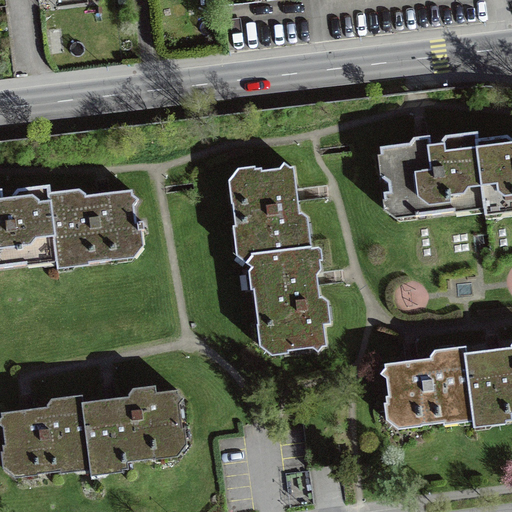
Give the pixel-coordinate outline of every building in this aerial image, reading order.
[(108,0),(48,0),(50,11),(108,3),(108,0)] [(331,0),(332,9),(391,0),(331,0)] [(400,222),(483,209),(484,145),(484,138),(453,141),(451,148),(438,150),(434,143),(421,144),(415,149),(382,152),(386,180),(399,184),(399,197),(385,198),(389,213),(400,222)] [(511,140),(484,145),(483,209),(486,219),(511,214),(511,140)] [(240,256),(254,256),(310,248),(307,218),(299,214),(295,170),(263,174),(263,168),(240,171),(232,182),(240,256)] [(51,203),(53,236),(57,268),(133,259),(140,247),(130,193),(85,199),(78,191),(49,195),(51,203)] [(53,236),(51,203),(42,204),(34,198),(0,202),(0,258),(1,259),(0,250),(34,245),(37,239),(53,236)] [(321,247),(310,248),(254,256),(263,346),(274,356),(326,346),(322,327),(332,325),(330,304),(320,298),(317,276),(324,261),(321,247)] [(400,432),(475,422),(469,357),(468,347),(437,352),(433,360),(387,366),(391,425),(400,432)] [(511,351),(469,357),(475,422),(479,429),(511,423),(511,351)] [(131,392),(83,396),(92,466),(93,474),(133,470),(132,463),(183,457),(193,444),(184,385),(162,387),(162,379),(137,381),(131,392)] [(14,476),(92,466),(83,396),(83,387),(53,391),(44,405),(12,408),(2,408),(6,436),(0,437),(0,451),(2,468),(14,476)]
